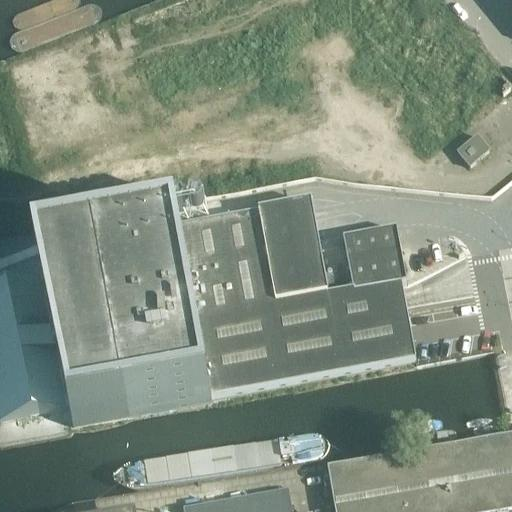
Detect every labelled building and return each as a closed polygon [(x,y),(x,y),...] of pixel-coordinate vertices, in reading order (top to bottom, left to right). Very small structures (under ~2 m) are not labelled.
[(174,0),(133,14),(161,92),(353,26),(370,47),(347,66),(401,134),(400,130),(424,162),(511,92),(511,88),(442,0),(174,0)] [(0,177),(25,173),(7,71),(0,72),(0,177)] [(471,170),(490,154),(478,139),(458,155),(471,170)] [(409,322),(406,310),(403,289),(408,288),(398,232),(344,242),(354,294),(330,298),(312,205),(260,214),(260,216),(96,246),(38,257),(43,282),(0,290),(0,422),(1,426),(70,412),(74,429),(130,419),(212,404),(212,402),(417,364),(418,368),(492,354),(483,308),(414,321),(409,322)] [(116,235),(118,235),(119,235),(120,235),(121,234),(123,232),(123,231),(124,230),(124,229),(124,228),(123,227),(123,226),(122,225),(121,224),(119,223),(118,223),(116,223),(115,223),(114,224),(113,225),(112,226),(112,227),(112,228),(112,229),(112,230),(112,231),(112,232),(113,233),(114,234),(116,235)] [(101,238),(102,238),(104,238),(105,237),(107,236),(107,235),(108,235),(108,233),(108,232),(108,231),(108,229),(107,228),(106,227),(104,226),(103,226),(101,226),(100,226),(99,227),(98,228),(97,230),(96,231),(96,232),(96,233),(97,235),(98,236),(99,237),(100,237),(101,238)] [(511,511),(511,439),(487,444),(498,511),(511,511)] [(498,511),(487,444),(455,449),(466,511),(498,511)] [(466,511),(455,449),(423,455),(433,511),(466,511)] [(433,511),(423,455),(392,460),(400,511),(433,511)] [(400,511),(392,460),(360,466),(368,511),(400,511)] [(368,511),(360,466),(328,471),(335,511),(368,511)] [(293,511),(291,494),(192,511),(293,511)]
